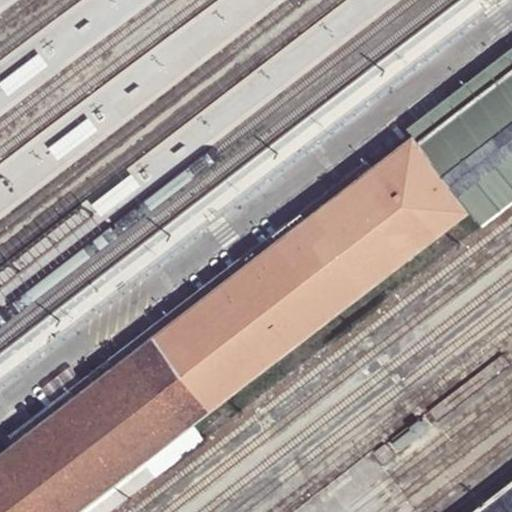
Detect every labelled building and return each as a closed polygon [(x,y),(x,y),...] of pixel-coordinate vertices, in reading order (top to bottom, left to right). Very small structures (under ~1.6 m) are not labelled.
[(39,51),(1,82),(10,93),(48,62),(39,51)] [(511,205),(511,70),(419,143),(415,137),(0,455),(0,511),(78,511),(471,212),(483,228),(511,205)] [(90,114),(51,146),(60,157),(99,125),(90,114)] [(134,172),(95,203),(103,213),(142,182),(134,172)] [(0,300),(102,221),(89,205),(0,274),(0,300)] [(511,511),(511,483),(474,511),(511,511)]
